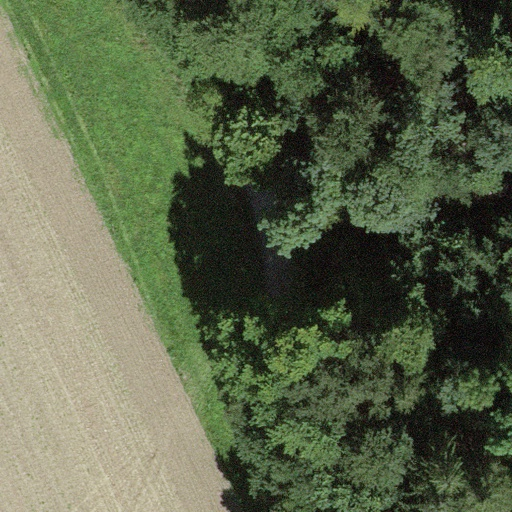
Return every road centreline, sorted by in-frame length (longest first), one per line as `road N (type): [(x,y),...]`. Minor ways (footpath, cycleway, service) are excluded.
road 1 (track): [(355,511),(316,321),(269,240),(511,173)]
road 2 (track): [(269,240),(176,0)]
